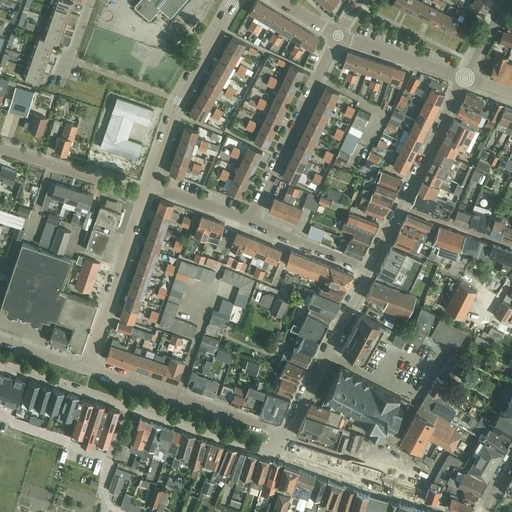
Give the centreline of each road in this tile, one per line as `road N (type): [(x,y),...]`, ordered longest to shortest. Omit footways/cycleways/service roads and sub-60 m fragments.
road 1 (residential): [(275,452),(0,364)]
road 2 (residential): [(326,354),(416,397),(381,457),(285,433)]
road 3 (residential): [(285,433),(85,369)]
road 4 (residential): [(147,185),(177,100),(236,0)]
road 5 (residential): [(250,221),(337,35)]
road 6 (residential): [(85,369),(143,195)]
road 7 (residential): [(0,150),(143,195)]
road 8 (residential): [(400,207),(465,78)]
road 9 (residential): [(465,78),(337,35)]
road 10 (residential): [(367,270),(250,221)]
road 11 (residential): [(275,452),(390,492)]
